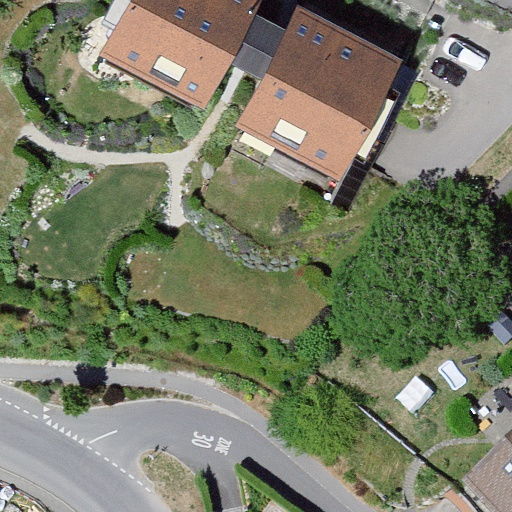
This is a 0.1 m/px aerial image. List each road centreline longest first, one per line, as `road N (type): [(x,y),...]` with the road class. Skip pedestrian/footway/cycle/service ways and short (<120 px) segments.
road 1 (unclassified): [(49,439),(181,439),(301,484),(332,511)]
road 2 (tertiary): [(151,511),(136,492),(49,439)]
